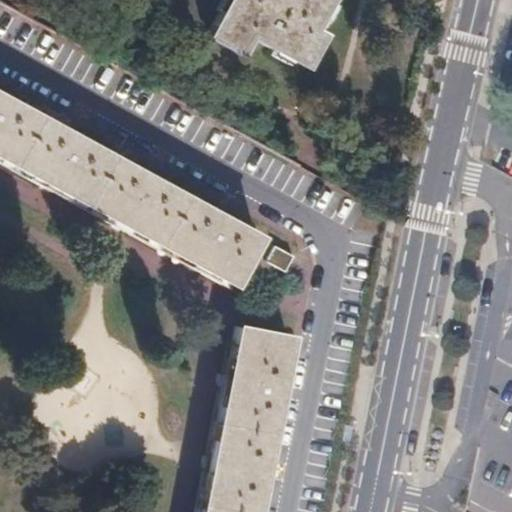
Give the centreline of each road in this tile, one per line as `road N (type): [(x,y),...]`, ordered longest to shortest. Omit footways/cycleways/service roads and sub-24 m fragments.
road 1 (residential): [(0,59),(344,252),(286,511)]
road 2 (tertiary): [(370,511),(471,0)]
